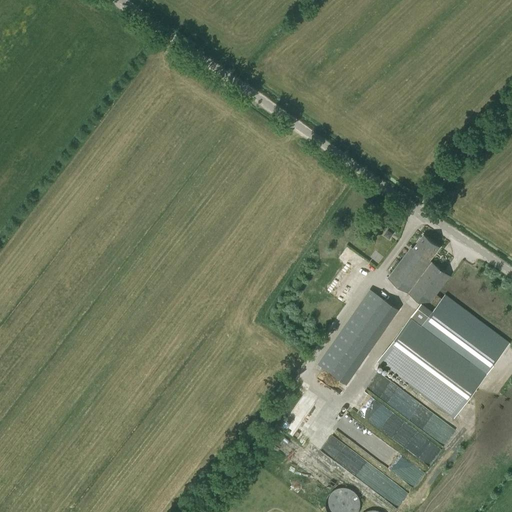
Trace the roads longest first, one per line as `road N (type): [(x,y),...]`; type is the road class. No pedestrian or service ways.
road 1 (unclassified): [(511,271),(123,0)]
road 2 (track): [(192,511),(303,365)]
road 3 (track): [(511,102),(446,164),(415,207)]
